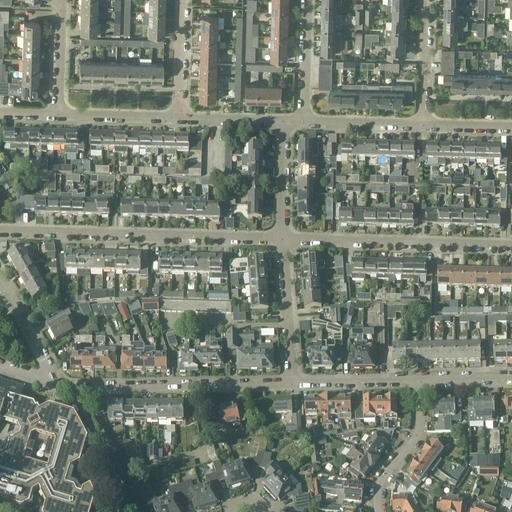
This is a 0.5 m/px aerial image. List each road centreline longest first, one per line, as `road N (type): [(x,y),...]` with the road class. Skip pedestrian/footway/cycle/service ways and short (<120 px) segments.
road 1 (residential): [(283,240),(0,234)]
road 2 (residential): [(291,383),(55,386)]
road 3 (residential): [(511,245),(283,240)]
road 4 (residential): [(291,383),(283,240)]
road 5 (residential): [(377,511),(384,478),(416,439),(418,382)]
road 6 (residential): [(418,382),(291,383)]
road 7 (residential): [(424,126),(428,0)]
road 8 (residential): [(303,123),(306,0)]
road 9 (residential): [(58,114),(179,119)]
road 10 (residential): [(303,123),(424,126)]
